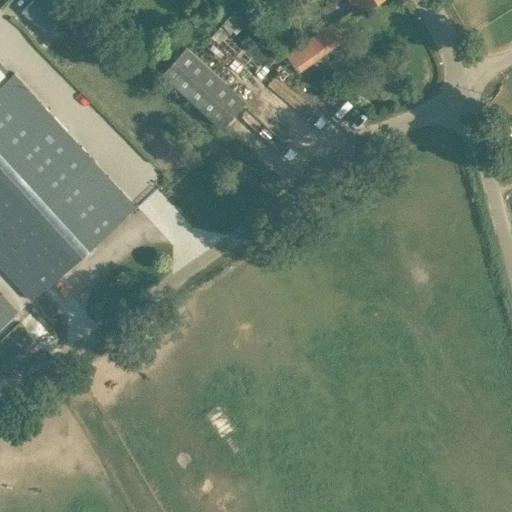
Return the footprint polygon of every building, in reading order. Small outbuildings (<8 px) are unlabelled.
[(42,15),(54,26),(63,16),(46,0),(33,0),(22,11),(34,23),(42,15)] [(352,0),(357,10),(375,0),(352,0)] [(330,24),(313,35),(289,52),(301,69),(341,40),(330,24)] [(163,72),(208,113),(223,126),(246,100),(186,45),(163,72)] [(15,71),(0,84),(0,263),(33,299),(136,205),(15,71)] [(295,127),(313,109),(277,75),(260,94),(295,127)] [(221,219),(246,190),(232,178),(208,207),(221,219)] [(0,299),(0,327),(14,315),(0,299)]
